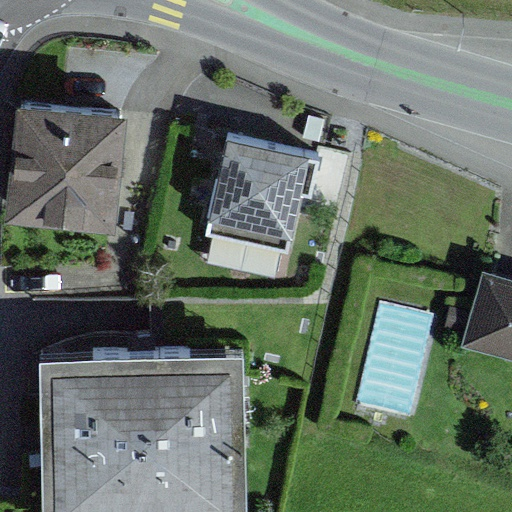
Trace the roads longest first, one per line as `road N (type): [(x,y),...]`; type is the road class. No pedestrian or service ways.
road 1 (tertiary): [(511,104),(371,63),(282,25)]
road 2 (tertiary): [(133,0),(282,25)]
